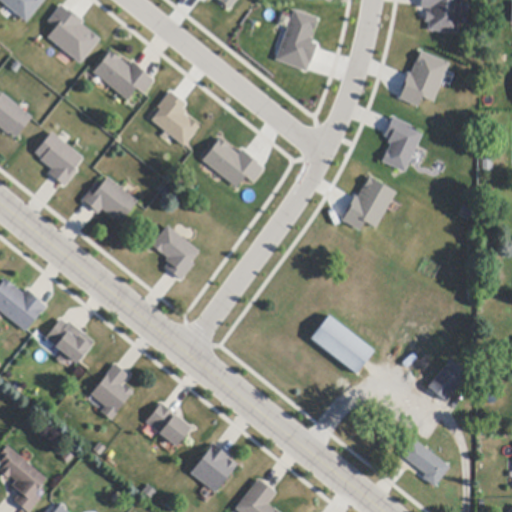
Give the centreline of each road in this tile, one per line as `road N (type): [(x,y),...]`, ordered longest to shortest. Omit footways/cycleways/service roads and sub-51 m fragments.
road 1 (residential): [(0,207),(378,511)]
road 2 (residential): [(186,356),(326,154),(364,44),(370,0)]
road 3 (residential): [(130,0),(326,154)]
